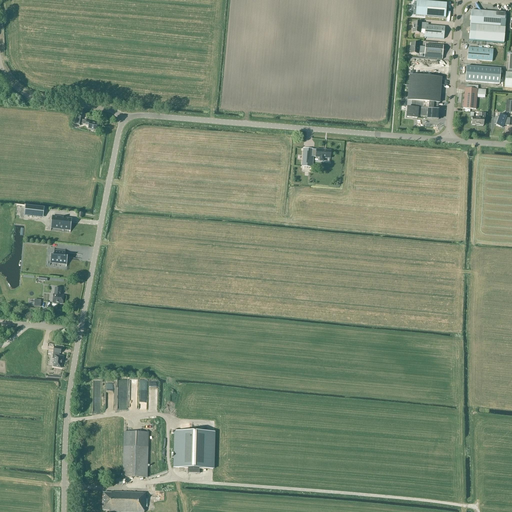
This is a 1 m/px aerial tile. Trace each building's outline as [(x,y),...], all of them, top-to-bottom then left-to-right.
[(445,19),(446,4),(414,2),(414,6),(412,6),(411,12),(414,12),(413,16),(445,19)] [(506,14),(471,11),(470,25),(469,41),(503,43),(506,14)] [(424,38),(444,39),(445,27),(425,26),(425,24),(413,23),(412,33),(420,33),(420,30),(424,30),(424,38)] [(419,44),(411,44),(410,54),(418,54),(424,54),(424,55),(442,56),(443,46),(425,45),(425,47),(419,47),(419,44)] [(468,48),(467,60),(492,62),(493,50),(468,48)] [(500,69),(467,67),(465,82),(499,84),(500,69)] [(417,112),(417,116),(437,118),(438,103),(439,103),(441,78),(410,75),(409,95),(415,96),(414,112),(417,112)] [(477,90),(465,89),(463,109),(476,110),(477,90)] [(417,119),(417,116),(417,112),(414,112),(415,96),(409,95),(408,100),(408,101),(412,101),(411,108),(408,108),(407,118),(417,119)] [(472,117),(471,125),(483,126),(484,118),(485,118),(485,113),(481,113),(481,118),(472,117)] [(506,117),(500,115),(499,118),(495,118),(494,124),(496,124),(496,126),(502,128),(503,125),(509,126),(509,119),(505,119),(506,117)] [(81,120),(82,118),(76,117),(75,124),(80,125),(81,124),(89,125),(88,129),(96,131),(98,124),(90,123),(90,122),(86,121),(81,120)] [(320,150),(313,150),(303,149),(301,167),(312,168),(313,156),(319,157),(319,158),(320,158),(319,161),(324,161),(324,158),(330,159),(330,151),(320,150)] [(43,218),(45,208),(26,206),(25,216),(43,218)] [(51,222),(52,222),(54,223),(53,229),(60,229),(60,228),(70,230),(70,233),(72,220),(64,219),(64,218),(52,216),(51,222)] [(55,247),(54,253),(51,253),(50,263),(67,264),(68,254),(65,254),(66,248),(55,247)] [(62,304),(63,296),(60,296),(61,289),(55,288),(54,295),(53,295),(53,303),(62,304)] [(56,356),(55,363),(59,363),(58,367),(63,368),(65,359),(60,358),(60,357),(61,352),(55,351),(54,356),(56,356)] [(129,380),(128,400),(136,401),(136,380),(129,380)] [(214,432),(175,431),(174,468),(188,469),(188,473),(200,474),(200,469),(213,469),(214,432)] [(148,433),(123,432),(122,477),(147,478),(148,433)] [(145,508),(145,493),(111,492),(111,493),(103,493),(103,511),(109,511),(143,511),(144,508),(145,508)]
